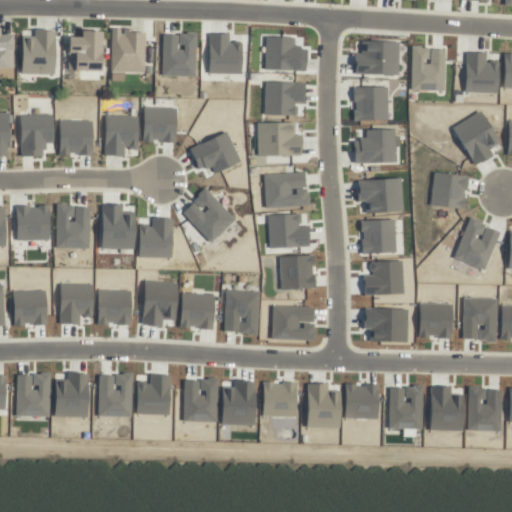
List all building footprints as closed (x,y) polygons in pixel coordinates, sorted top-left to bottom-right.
[(55,30),(33,29),(33,38),(21,38),(21,72),(54,73),(55,30)] [(109,29),(109,79),(123,80),(123,72),(143,72),(144,30),(109,29)] [(102,30),(80,30),(80,36),(68,36),(67,70),(87,70),(87,62),(102,62),(102,30)] [(161,74),(194,75),(194,33),(161,32),(161,74)] [(0,67),(14,67),(13,33),(0,33),(0,67)] [(228,41),(228,33),(208,33),(207,72),(241,73),(242,41),(228,41)] [(293,37),(265,36),(264,68),(305,70),(306,46),(293,46),(293,37)] [(444,47),(410,47),(409,89),(443,89),(444,47)] [(293,114),(293,101),(304,101),(304,81),(265,81),(264,114),(293,114)] [(353,85),(353,119),(386,120),(386,85),(353,85)] [(176,107),(143,106),(142,140),(175,141),(176,107)] [(8,112),(0,111),(0,155),(7,156),(8,112)] [(52,113),(19,114),(20,155),(32,155),(32,151),(44,151),(43,139),(52,139),(52,113)] [(137,146),(137,115),(105,114),(104,155),(122,155),(123,146),(137,146)] [(59,119),(58,153),(91,154),(92,120),(59,119)] [(256,122),(257,155),(301,155),(301,134),(293,134),(293,121),(256,122)] [(394,127),(365,128),(365,139),(353,140),(354,162),(394,161),(394,127)] [(214,172),(239,160),(226,130),(188,147),(198,169),(210,164),(214,172)] [(264,207),(306,205),(305,173),(263,174),(264,207)] [(400,211),(400,178),(358,178),(358,200),(366,200),(366,211),(400,211)] [(213,240),(234,216),(202,188),(181,212),(213,240)] [(131,211),(121,211),(120,204),(100,205),(101,247),(118,247),(118,241),(133,240),(131,211)] [(15,239),(49,238),(48,205),(14,206),(15,239)] [(54,247),(87,248),(88,205),(55,205),(54,247)] [(267,214),(268,247),(309,245),(308,225),(297,226),(297,213),(267,214)] [(170,257),(171,217),(150,217),(150,224),(139,224),(138,256),(170,257)] [(393,218),(360,219),(361,253),(394,252),(393,218)]
